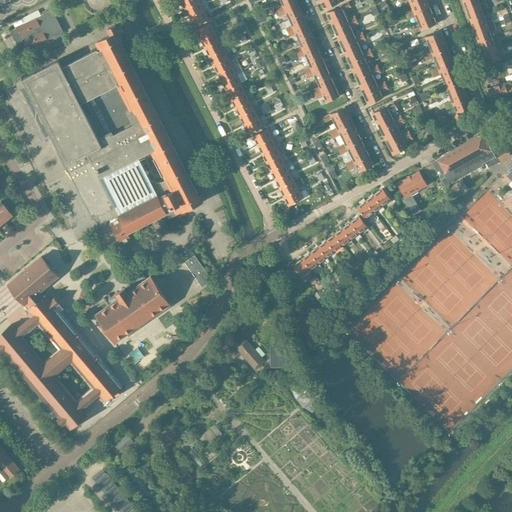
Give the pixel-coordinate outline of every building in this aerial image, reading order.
[(197,0),(180,0),(185,8),(199,1),(197,0)] [(295,0),(279,0),(282,5),(276,8),(278,12),(297,3),(295,0)] [(323,0),(321,1),(325,9),(344,0),(323,0)] [(425,0),(420,0),(410,4),(412,9),(405,12),(406,16),(429,6),(425,0)] [(462,0),(466,10),(486,3),(484,0),(479,0),(478,1),(477,0),(462,0)] [(199,1),(185,8),(189,17),(203,10),(199,1)] [(297,3),(278,12),(280,16),(286,14),(289,19),(301,13),(297,3)] [(326,13),(330,22),(345,15),(343,10),(350,7),(348,3),(326,13)] [(486,3),(466,10),(470,21),(484,16),(481,10),(487,7),(486,3)] [(429,6),(406,16),(408,19),(415,16),(417,21),(432,15),(429,6)] [(41,16),(10,31),(21,53),(52,38),(53,40),(62,35),(61,33),(63,32),(52,10),(50,11),(49,9),(39,14),(41,16)] [(203,10),(189,17),(194,26),(208,19),(203,10)] [(301,13),(289,19),(291,25),(280,31),(282,35),(306,24),(301,13)] [(345,15),(330,22),(334,30),(356,20),(354,16),(347,20),(345,15)] [(432,15),(417,21),(419,26),(412,29),(413,33),(436,24),(432,15)] [(484,16),(470,21),(474,32),(494,24),(492,20),(486,22),(484,16)] [(356,20),(334,30),(337,38),(352,31),(350,27),(358,23),(356,20)] [(196,30),(200,39),(214,32),(210,23),(196,30)] [(166,214),(165,213),(166,213),(169,218),(205,200),(202,194),(198,196),(125,53),(118,40),(121,38),(119,34),(123,32),(119,24),(115,26),(115,25),(107,29),(110,35),(96,42),(100,49),(98,50),(97,49),(61,67),(58,61),(22,79),(93,218),(115,206),(119,214),(118,215),(120,219),(110,224),(120,243),(130,238),(128,235),(135,232),(133,229),(137,227),(137,229),(138,228),(137,227),(143,224),(143,225),(144,225),(144,224),(149,221),(149,222),(150,222),(150,221),(155,218),(156,219),(157,219),(156,217),(161,215),(162,216),(163,216),(166,214)] [(306,24),(282,35),(284,39),(295,34),(298,40),(311,34),(306,24)] [(494,24),(474,32),(478,42),(492,37),(489,31),(495,29),(494,24)] [(352,31),(337,38),(341,46),(363,36),(362,33),(354,36),(352,31)] [(426,41),(428,46),(443,40),(440,31),(417,40),(419,44),(426,41)] [(214,32),(200,39),(204,47),(218,40),(214,32)] [(311,34),(298,40),(301,46),(294,49),(296,53),(315,44),(311,34)] [(363,36),(341,46),(345,55),(360,48),(358,43),(365,40),(363,36)] [(482,53),(502,46),(500,41),(494,43),(492,37),(478,42),(482,53)] [(218,40),(204,47),(209,56),(223,48),(218,40)] [(443,40),(428,46),(430,51),(423,54),(424,58),(447,48),(443,40)] [(315,44),(296,53),(299,58),(305,55),(307,61),(320,55),(315,44)] [(502,46),(482,53),(486,63),(499,59),(497,52),(503,50),(502,46)] [(223,48),(209,56),(213,64),(227,57),(223,48)] [(360,48),(345,55),(349,63),(371,52),(369,49),(362,53),(360,48)] [(447,48),(424,58),(426,61),(433,58),(435,62),(450,56),(447,48)] [(371,52),(349,63),(353,71),(367,64),(365,59),(373,56),(371,52)] [(320,55),(307,61),(310,67),(304,69),(306,74),(325,65),(320,55)] [(450,56),(435,62),(437,67),(430,71),(431,74),(454,65),(450,56)] [(227,57),(213,64),(217,73),(231,66),(227,57)] [(367,64),(353,71),(356,79),(378,69),(377,66),(369,69),(367,64)] [(325,65),(306,74),(308,78),(314,75),(317,81),(329,75),(325,65)] [(454,65),(431,74),(433,78),(440,74),(442,79),(457,73),(454,65)] [(231,66),(217,73),(222,81),(236,74),(231,66)] [(378,69),(356,79),(360,87),(375,81),(373,76),(380,72),(378,69)] [(457,73),(442,79),(444,84),(437,87),(438,90),(460,81),(457,73)] [(236,74),(222,81),(226,90),(240,83),(236,74)] [(329,75),(317,81),(319,87),(313,90),(315,94),(334,86),(329,75)] [(17,80),(4,86),(33,146),(46,140),(17,80)] [(375,81),(360,87),(364,95),(386,85),(384,82),(377,85),(375,81)] [(460,81),(438,90),(440,94),(447,91),(449,95),(464,89),(460,81)] [(240,83),(226,90),(231,99),(245,92),(240,83)] [(491,99),(507,94),(505,89),(506,89),(504,84),(504,83),(487,89),(491,99)] [(386,85),(364,95),(368,104),(383,98),(380,92),(387,89),(386,85)] [(334,86),(315,94),(317,99),(323,96),(326,102),(339,96),(334,86)] [(464,89),(449,95),(451,101),(444,104),(445,107),(467,98),(464,89)] [(245,92),(231,99),(235,107),(249,100),(245,92)] [(467,98),(445,107),(446,111),(454,108),(456,113),(462,111),(471,107),(467,98)] [(249,100),(235,107),(239,116),(253,109),(249,100)] [(372,113),(376,122),(390,114),(388,110),(395,106),(393,102),(372,113)] [(332,118),(334,123),(348,116),(344,107),(322,118),(324,122),(332,118)] [(253,109),(239,116),(244,125),(258,118),(253,109)] [(466,120),(462,111),(456,113),(452,115),(456,124),(466,120)] [(390,114),(376,122),(380,130),(402,119),(400,116),(393,119),(390,114)] [(348,116),(334,123),(336,128),(329,131),(331,135),(352,124),(348,116)] [(258,118),(244,125),(248,134),(262,127),(258,118)] [(402,119),(380,130),(385,139),(399,131),(396,126),(404,122),(402,119)] [(352,124),(331,135),(333,138),(340,134),(342,139),(356,132),(352,124)] [(253,136),(257,145),(271,137),(267,129),(253,136)] [(433,137),(430,130),(425,132),(428,140),(433,137)] [(399,131),(385,139),(388,146),(410,135),(408,132),(401,135),(399,131)] [(356,132),(342,139),(345,144),(337,147),(339,151),(361,140),(356,132)] [(482,133),(431,162),(432,163),(438,175),(445,186),(460,177),(459,176),(495,156),(482,133)] [(410,135),(388,146),(393,155),(407,147),(404,142),(412,138),(410,135)] [(271,137),(257,145),(262,153),(276,146),(271,137)] [(361,140),(339,151),(341,154),(348,150),(350,155),(364,148),(361,140)] [(276,146),(262,153),(266,162),(280,155),(276,146)] [(364,148),(350,155),(353,160),(345,164),(347,167),(369,156),(364,148)] [(280,155),(266,162),(271,171),(285,164),(280,155)] [(369,156),(347,167),(349,170),(356,167),(359,172),(373,165),(369,156)] [(432,163),(423,168),(429,180),(438,175),(432,163)] [(285,164),(271,171),(275,179),(289,172),(285,164)] [(397,183),(405,196),(401,198),(411,215),(420,210),(412,196),(418,192),(417,190),(426,184),(418,171),(397,183)] [(289,172),(275,179),(280,188),(294,181),(289,172)] [(447,191),(456,201),(469,189),(465,184),(462,179),(459,181),(447,191)] [(294,181),(280,188),(284,197),(298,189),(294,181)] [(320,187),(323,193),(330,190),(327,184),(320,187)] [(298,189),(284,197),(288,205),(302,198),(298,189)] [(382,189),(374,195),(381,205),(389,199),(382,189)] [(374,195),(366,201),(373,211),(381,205),(374,195)] [(0,201),(0,216),(4,221),(12,215),(3,204),(2,204),(0,201)] [(365,218),(373,211),(366,201),(357,208),(365,218)] [(359,216),(350,223),(357,233),(366,227),(359,216)] [(350,223),(342,229),(350,239),(357,233),(350,223)] [(342,229),(334,235),(341,245),(350,239),(342,229)] [(400,231),(395,235),(393,237),(397,243),(404,237),(400,231)] [(334,235),(326,241),(333,251),(341,245),(334,235)] [(326,241),(317,247),(325,258),(333,251),(326,241)] [(317,247),(310,253),(317,263),(325,258),(317,247)] [(310,253),(302,259),(309,269),(317,263),(310,253)] [(194,255),(184,262),(202,287),(212,280),(194,255)] [(86,415),(81,409),(99,394),(104,400),(113,393),(116,396),(123,389),(54,307),(58,304),(54,298),(49,302),(45,296),(44,297),(39,291),(57,276),(41,257),(8,285),(24,304),(29,309),(28,310),(33,315),(15,330),(10,325),(0,333),(0,351),(1,352),(58,419),(57,419),(62,425),(65,423),(70,429),(86,415)] [(301,275),(309,269),(302,259),(294,265),(301,275)] [(138,285),(134,281),(104,301),(108,306),(95,315),(114,342),(170,304),(150,276),(138,285)] [(265,287),(258,280),(251,287),(257,294),(265,287)] [(328,287),(327,288),(325,290),(332,299),(332,298),(334,296),(328,287)] [(332,299),(325,290),(322,291),(327,298),(325,300),(321,303),(323,305),(332,299)] [(243,321),(238,325),(242,329),(247,325),(243,321)] [(264,361),(245,339),(235,347),(254,369),(264,361)] [(270,347),(270,368),(292,368),(292,347),(270,347)] [(300,368),(305,376),(309,374),(305,365),(300,368)] [(202,433),(209,443),(223,434),(215,424),(202,433)] [(120,456),(134,443),(126,433),(111,446),(120,456)] [(5,454),(0,458),(0,471),(12,462),(5,454)] [(12,462),(0,471),(0,472),(6,480),(9,477),(9,478),(19,469),(12,462)] [(92,478),(120,511),(126,511),(133,506),(102,469),(92,478)]
